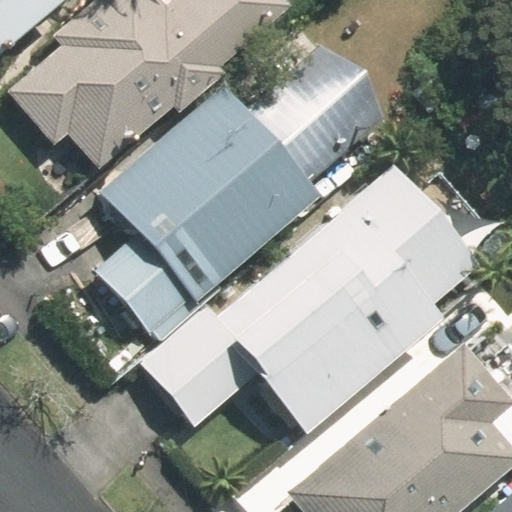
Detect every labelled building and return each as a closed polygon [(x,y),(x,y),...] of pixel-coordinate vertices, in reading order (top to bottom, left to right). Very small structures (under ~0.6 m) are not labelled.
[(0,0),(0,35),(38,2),(36,0),(0,0)] [(83,167),(266,0),(149,0),(141,8),(133,0),(69,0),(29,37),(40,50),(0,86),(0,105),(37,146),(52,133),(83,167)] [(94,296),(77,311),(104,341),(124,324),(143,345),(154,335),(301,204),(287,188),(376,109),(311,36),(220,116),(199,92),(83,196),(123,241),(79,280),(94,296)] [(459,264),(360,152),(154,335),(191,376),(212,358),(284,439),(415,323),(405,312),(459,264)] [(271,495),(272,497),(284,511),(451,511),(511,461),(511,429),(495,408),(445,349),(271,495)] [(511,511),(511,478),(471,511),(511,511)]
